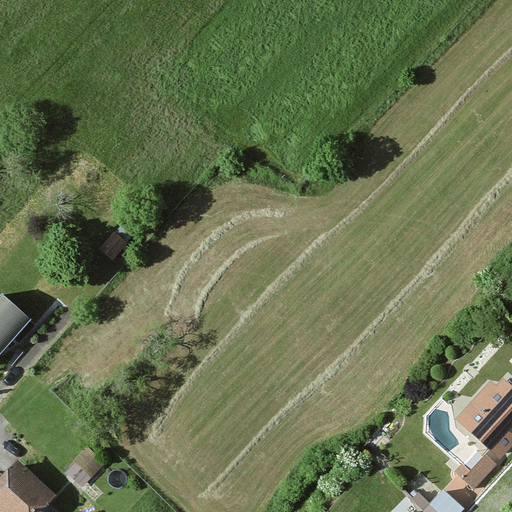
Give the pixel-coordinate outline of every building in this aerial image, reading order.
[(124,242),(114,232),(97,251),(107,260),(124,242)] [(0,356),(31,323),(2,296),(0,297),(0,356)] [(511,389),(493,374),(455,420),(501,458),(511,444),(511,389)] [(35,511),(52,495),(14,460),(0,475),(0,511),(35,511)] [(445,511),(456,511),(466,502),(445,483),(430,498),(445,511)]
